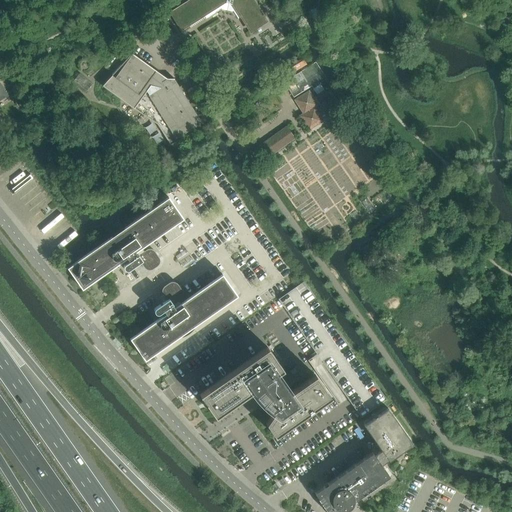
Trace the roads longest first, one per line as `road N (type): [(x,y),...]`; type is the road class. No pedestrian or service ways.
road 1 (unclassified): [(271,511),(186,436),(0,217)]
road 2 (motorway): [(169,511),(0,325)]
road 3 (motorway): [(107,511),(0,356)]
road 4 (unclassified): [(145,0),(243,152)]
road 5 (unknown): [(154,400),(285,310)]
